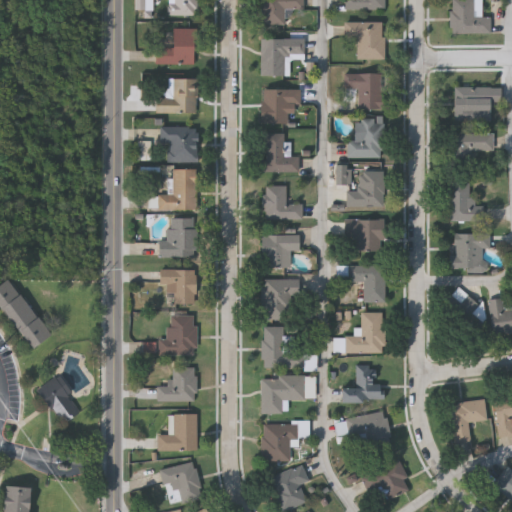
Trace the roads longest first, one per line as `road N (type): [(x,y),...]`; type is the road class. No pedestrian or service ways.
road 1 (residential): [(421,0),(422,430),(478,511)]
road 2 (residential): [(236,0),(240,445),(253,511)]
road 3 (tertiary): [(115,0),(115,511)]
